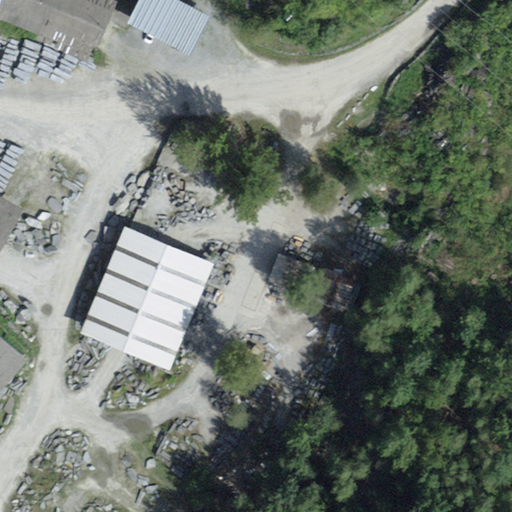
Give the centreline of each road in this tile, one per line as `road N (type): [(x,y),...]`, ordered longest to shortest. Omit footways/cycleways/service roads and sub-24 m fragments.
road 1 (track): [(0,484),(47,416),(58,304),(139,124),(171,96),(248,85),(327,88),(387,59),(445,0)]
road 2 (track): [(343,81),(303,136),(211,361),(174,403),(102,435),(47,416)]
road 3 (track): [(280,87),(225,148),(195,197),(195,219),(319,256),(303,365),(282,423)]
road 4 (track): [(171,96),(94,103),(0,87)]
